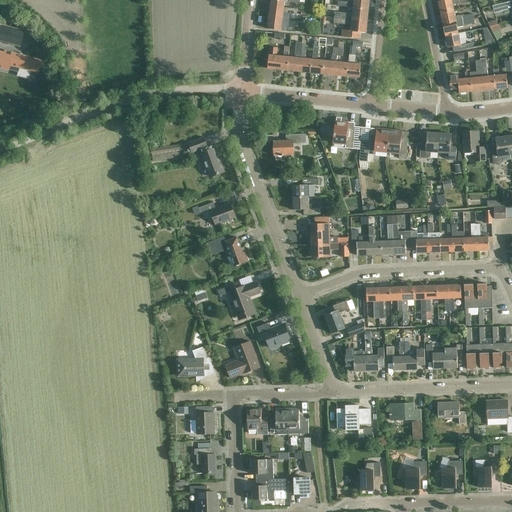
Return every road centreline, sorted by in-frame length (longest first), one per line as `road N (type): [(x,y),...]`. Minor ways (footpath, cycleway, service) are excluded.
road 1 (residential): [(511,296),(498,266),(365,273),(299,296)]
road 2 (residential): [(299,296),(241,143),(241,91)]
road 3 (unclassified): [(0,150),(127,100),(205,88)]
road 4 (residential): [(335,391),(511,384)]
road 5 (residential): [(241,91),(371,105)]
